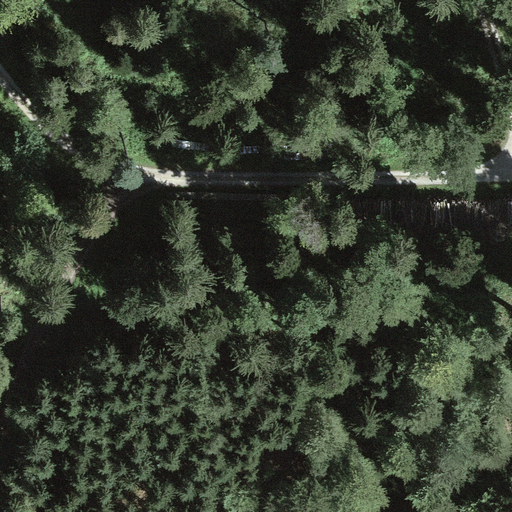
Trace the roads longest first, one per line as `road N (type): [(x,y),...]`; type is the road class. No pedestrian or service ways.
road 1 (track): [(145,172),(97,233),(20,376),(0,501)]
road 2 (track): [(511,174),(372,180),(145,172)]
road 3 (track): [(145,172),(89,156),(0,75)]
